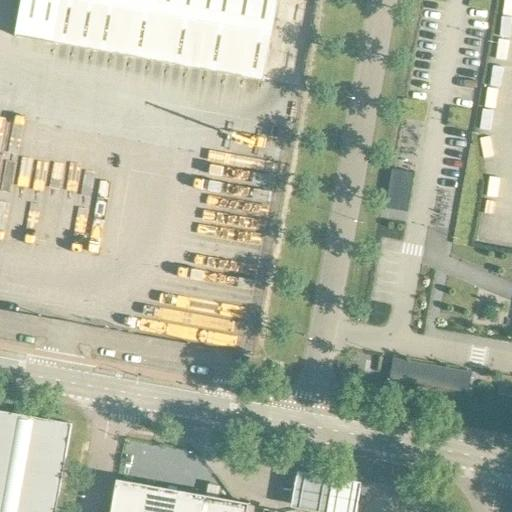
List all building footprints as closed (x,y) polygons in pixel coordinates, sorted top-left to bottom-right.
[(22,0),(16,36),(263,81),(277,0),(22,0)] [(316,11),(316,0),(281,0),(281,2),(292,3),(291,9),(316,11)] [(0,511),(56,511),(72,424),(0,410),(0,511)] [(298,464),(291,502),(351,511),(356,511),(363,476),(298,464)] [(247,511),(249,504),(233,501),(117,480),(111,511),(247,511)]
